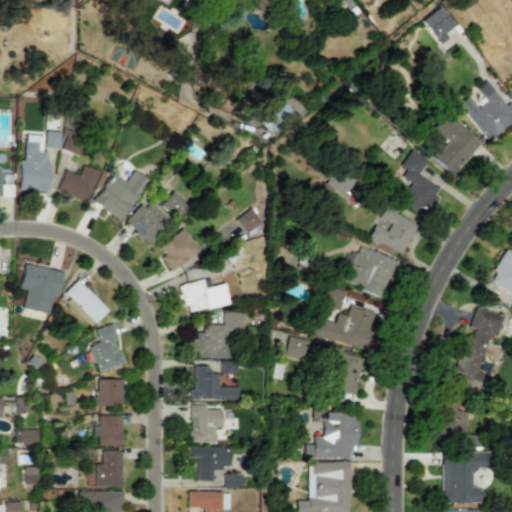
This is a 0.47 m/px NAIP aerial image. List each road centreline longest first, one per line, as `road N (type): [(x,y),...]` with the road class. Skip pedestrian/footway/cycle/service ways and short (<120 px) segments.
road 1 (residential): [(153,511),(155,362),(143,305),(116,266),(83,241),(0,227)]
road 2 (residential): [(389,511),(396,393),(433,275),(511,175)]
